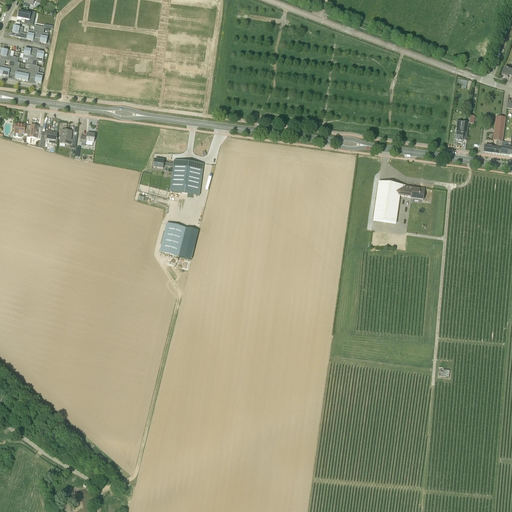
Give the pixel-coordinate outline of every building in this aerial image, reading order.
[(37,15),(21,12),(19,20),(35,24),(37,15)] [(34,38),(37,39),(39,27),(35,26),(33,32),(28,31),(28,35),(25,34),(24,39),(33,41),(34,38)] [(15,37),(24,39),(25,34),(22,34),(23,28),(14,27),(13,33),(16,34),(15,37)] [(39,27),(37,39),(40,39),(40,42),(46,44),(48,35),(43,34),(44,28),(39,27)] [(10,62),(15,63),(16,58),(10,57),(11,52),(2,50),(0,60),(5,61),(10,62)] [(27,65),(29,66),(32,66),(34,55),(31,54),(31,51),(25,50),(23,59),(28,60),(27,65)] [(34,55),(32,66),(34,67),(36,67),(37,67),(38,62),(43,63),(44,54),(38,52),(37,55),(34,55)] [(15,63),(10,62),(9,67),(4,66),(2,75),(9,77),(9,74),(13,75),(15,63)] [(15,79),(22,80),(24,70),(19,69),(20,64),(17,63),(15,63),(13,75),(16,75),(15,79)] [(24,70),(22,80),(28,82),(29,78),(32,78),(34,67),(32,66),(29,66),(28,71),(24,70)] [(42,83),(43,74),(38,73),(39,68),(37,67),(36,67),(34,67),(32,78),(35,79),(35,82),(42,83)] [(511,76),(511,70),(505,68),(502,76),(508,78),(509,76),(511,77),(511,76)] [(457,87),(467,88),(467,80),(458,79),(457,87)] [(493,141),(497,141),(503,142),(505,123),(506,118),(497,117),(496,122),(493,141)] [(21,137),(21,134),(27,135),(28,126),(15,124),(14,134),(13,136),(14,137),(19,138),(21,137)] [(31,138),(37,139),(38,127),(28,126),(27,135),(26,144),(30,144),(31,138)] [(461,142),(462,143),(463,135),(468,136),(468,129),(464,128),(464,131),(460,130),(461,127),(457,126),(455,141),(458,142),(459,143),(460,143),(461,142)] [(76,147),(77,137),(73,136),(72,140),(71,140),(72,132),(62,130),(61,137),(57,136),(57,139),(60,140),(60,144),(70,145),(70,147),(76,147)] [(41,136),(39,148),(39,149),(43,150),(45,141),(56,142),(57,139),(57,136),(57,134),(47,132),(47,136),(41,136)] [(80,143),(86,144),(86,145),(92,146),(93,142),(94,143),(95,135),(87,134),(87,138),(81,137),(80,143)] [(509,157),(511,144),(503,143),(501,156),(509,157)] [(164,163),(164,161),(155,160),(154,168),(163,169),(163,166),(173,168),(170,192),(199,196),(203,164),(174,161),(174,164),(164,163)] [(373,221),(396,224),(400,197),(404,197),(405,188),(406,186),(378,182),(378,187),(373,221)] [(423,201),(424,194),(425,189),(416,188),(416,189),(412,188),(412,189),(405,188),(404,197),(411,198),(411,199),(423,201)] [(193,252),(198,233),(186,230),(186,228),(167,223),(159,252),(179,257),(181,249),(193,252)]
